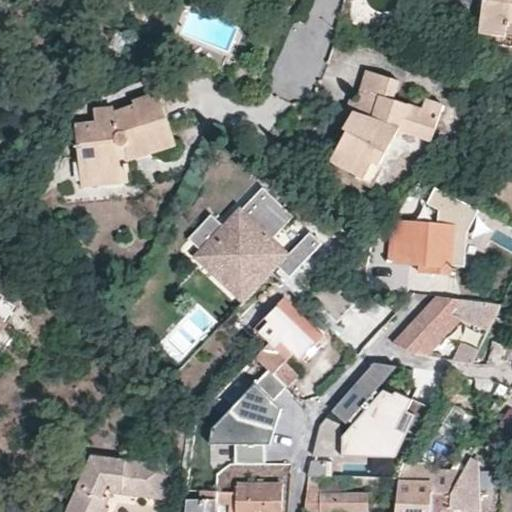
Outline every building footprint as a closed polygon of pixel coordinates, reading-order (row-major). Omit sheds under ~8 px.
[(0,0),(0,22),(9,5),(0,0)] [(485,0),(479,0),(475,35),(480,37),(485,0)] [(511,0),(485,0),(480,37),(490,38),(511,40),(511,0)] [(362,109),(359,116),(352,113),(342,131),(345,134),(330,161),(368,183),(394,139),(398,131),(430,142),(442,106),(424,101),(421,110),(391,100),(397,82),(367,72),(356,105),(362,109)] [(125,161),(124,144),(145,141),(149,154),(174,146),(158,95),(133,102),(135,108),(112,115),(112,124),(94,125),(75,127),(77,162),(89,160),(91,186),(127,182),(125,161)] [(339,129),(342,131),(352,113),(359,116),(362,109),(356,105),(349,104),(339,129)] [(111,109),(93,110),(94,125),(112,124),(112,115),(111,109)] [(427,151),(430,142),(398,131),(394,139),(427,151)] [(149,154),(145,141),(124,144),(125,161),(149,154)] [(89,160),(77,162),(80,186),(91,186),(89,160)] [(293,218),(261,188),(223,228),(210,216),(188,239),(199,250),(249,298),(251,296),(278,267),(289,278),(321,245),(309,234),(288,257),(271,241),(293,218)] [(389,263),(392,221),(438,224),(439,215),(439,203),(414,190),(372,235),(370,262),(389,263)] [(439,215),(438,224),(392,221),(389,263),(419,266),(429,266),(428,273),(450,275),(456,217),(439,215)] [(249,298),(199,250),(192,258),(242,305),(249,298)] [(20,311),(0,294),(0,334),(6,328),(20,311)] [(438,297),(428,307),(393,344),(411,355),(421,344),(438,325),(461,300),(438,297)] [(421,344),(411,355),(425,357),(457,322),(489,331),(500,307),(461,300),(438,325),(421,344)] [(268,342),(255,356),(270,370),(273,373),(288,388),(299,377),(284,362),(293,353),(299,360),(321,338),(295,313),(283,302),(265,321),(269,324),(260,334),(268,342)] [(478,351),(461,344),(452,360),(472,364),(478,351)] [(395,368),(374,365),(332,412),(348,425),(357,433),(397,388),(385,378),(395,368)] [(412,371),(395,368),(385,378),(397,388),(412,371)] [(238,447),(238,465),(269,464),(267,444),(274,444),(282,410),(273,401),(288,388),(273,373),(270,370),(214,426),(214,447),(238,447)] [(356,454),(378,454),(384,441),(396,447),(405,429),(416,435),(431,407),(412,399),(418,390),(411,386),(412,371),(397,388),(357,433),(356,454)] [(332,412),(325,421),(340,434),(348,425),(332,412)] [(510,447),(498,439),(485,459),(498,467),(505,457),(510,447)] [(477,446),(466,440),(452,468),(437,494),(450,494),(477,446)] [(384,441),(378,454),(393,462),(385,478),(397,479),(409,454),(396,447),(384,441)] [(166,462),(93,453),(65,511),(107,511),(109,508),(100,503),(106,488),(109,479),(136,483),(134,492),(160,496),(166,462)] [(216,491),(216,476),(186,475),(183,491),(201,491),(216,491)] [(305,511),(316,511),(317,495),(316,476),(308,475),(303,511),(305,511)] [(109,479),(106,488),(134,492),(136,483),(109,479)] [(399,481),(397,479),(393,511),(429,511),(430,494),(431,482),(399,481)] [(281,511),(282,486),(236,485),(236,492),(235,504),(235,511),(281,511)] [(184,511),(214,511),(216,504),(216,491),(201,491),(200,500),(185,501),(184,511)] [(216,491),(216,504),(235,504),(236,492),(216,491)] [(437,494),(430,494),(429,511),(448,511),(449,504),(450,494),(437,494)] [(367,511),(367,495),(317,495),(316,511),(339,511),(352,511),(367,511)]
